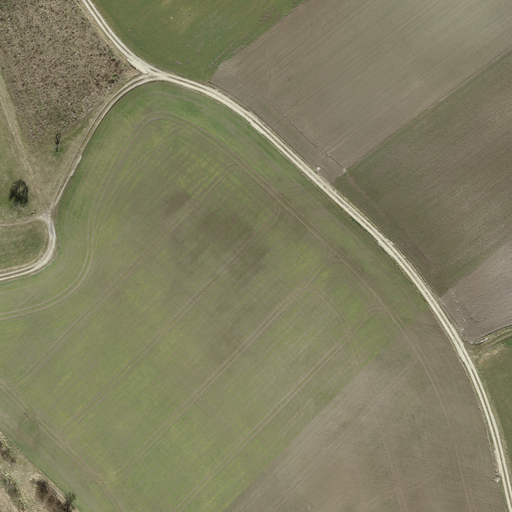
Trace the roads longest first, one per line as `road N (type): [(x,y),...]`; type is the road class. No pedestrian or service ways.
road 1 (track): [(511,503),(479,383),(410,272),(254,119),(212,92),(161,74)]
road 2 (track): [(0,277),(43,261),(53,232),(47,215),(101,112),(130,85),(161,74),(127,52),(86,0)]
